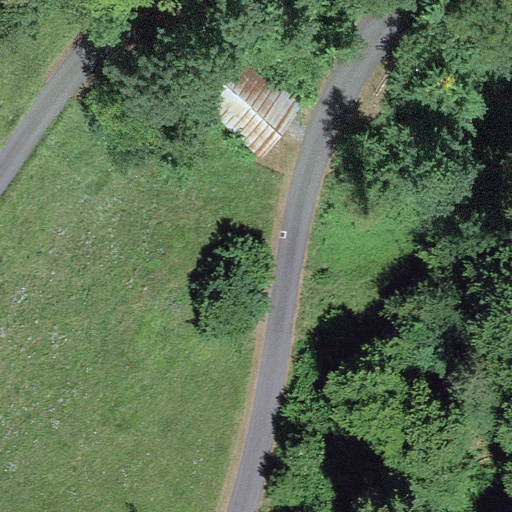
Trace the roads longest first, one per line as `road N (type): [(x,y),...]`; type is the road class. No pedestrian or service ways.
road 1 (unclassified): [(403,0),(333,105),(315,152),(245,511)]
road 2 (unclassified): [(0,173),(57,85),(137,0)]
